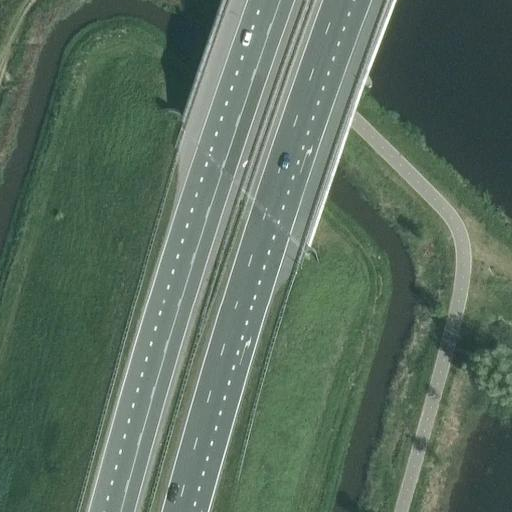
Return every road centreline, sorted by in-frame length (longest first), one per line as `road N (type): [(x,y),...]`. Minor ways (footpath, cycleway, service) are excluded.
road 1 (motorway): [(280,0),(177,302),(119,511)]
road 2 (motorway): [(178,511),(227,329),(337,0)]
